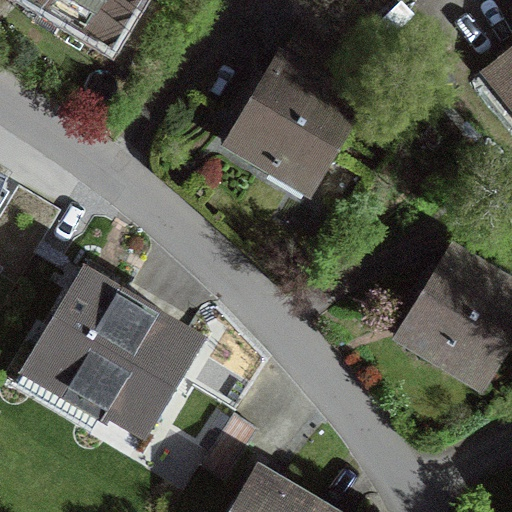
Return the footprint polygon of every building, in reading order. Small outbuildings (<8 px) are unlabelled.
[(116,19),(108,32),(112,35),(132,0),(47,0),(75,17),(85,1),(116,19)] [(359,105),(335,91),(362,46),(307,14),(259,90),(247,82),(230,112),(241,119),(230,139),(275,166),(281,154),(314,174),(308,185),(310,187),(359,105)] [(511,48),(487,68),(511,98),(511,48)] [(486,368),(479,379),(482,381),(511,331),(511,287),(452,251),(402,332),(447,359),(454,348),(486,368)] [(112,392),(105,405),(145,430),(199,339),(83,270),(37,347),(112,392)] [(454,348),(447,359),(479,379),(486,368),(454,348)] [(234,412),(200,463),(224,479),(258,428),(234,412)] [(323,511),(256,471),(231,511),(323,511)]
